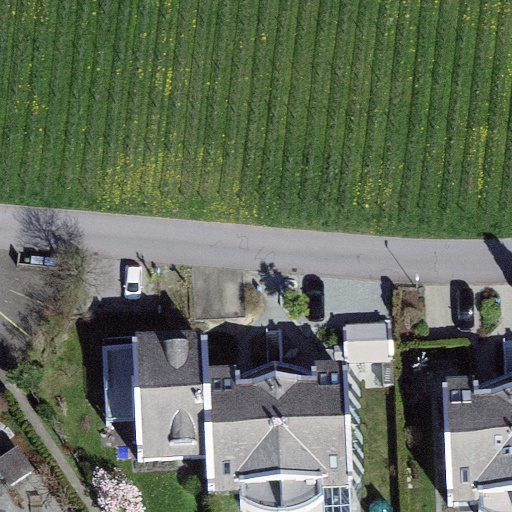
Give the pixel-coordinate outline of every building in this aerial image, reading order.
[(351,334),(354,375),(383,373),(380,332),(351,334)] [(212,337),(143,339),(146,459),(215,457),(213,379),(212,337)] [(354,375),(281,377),(284,490),(357,487),(354,375)] [(216,491),(284,490),(281,377),(213,379),(215,457),(216,491)] [(458,492),(511,490),(511,390),(455,393),(458,492)]
